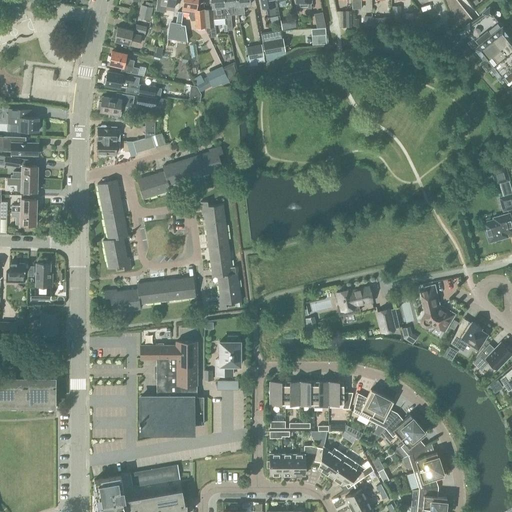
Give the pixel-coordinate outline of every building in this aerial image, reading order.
[(156,10),(172,12),(173,9),(174,0),(156,0),(156,2),(157,2),(156,10)] [(183,0),(182,8),(189,9),(188,15),(190,20),(195,20),(195,28),(205,27),(204,9),(195,9),(196,0),(183,0)] [(225,18),(223,7),(222,0),(211,0),(212,8),(204,9),(205,27),(214,26),(214,19),(225,18)] [(235,0),(222,0),(223,7),(224,6),(225,15),(226,21),(227,21),(228,30),(232,30),(231,24),(231,21),(231,14),(231,6),(236,5),(235,0)] [(235,0),(236,5),(237,5),(238,14),(245,13),(244,5),(250,4),(249,0),(235,0)] [(265,0),(268,15),(273,14),(279,13),(276,0),(265,0)] [(351,0),(352,8),(361,8),(361,0),(363,0),(351,0)] [(442,0),(439,2),(443,8),(446,5),(451,13),(457,9),(454,4),(459,0),(442,0)] [(141,4),(138,17),(151,20),(154,7),(153,7),(154,3),(147,1),(146,5),(141,4)] [(392,6),(392,14),(385,14),(385,25),(391,25),(391,23),(401,23),(401,18),(401,6),(392,6)] [(494,14),(489,7),(483,12),(483,13),(470,24),(469,23),(462,29),(468,35),(469,34),(477,45),(475,47),(484,58),(481,61),(487,68),(490,66),(499,77),(501,75),(510,86),(509,87),(511,90),(511,37),(511,36),(510,37),(502,27),(503,26),(493,14),(494,14)] [(168,38),(168,40),(169,36),(176,37),(175,42),(188,41),(185,25),(181,24),(183,12),(178,11),(176,24),(170,23),(168,36),(168,38)] [(314,13),(317,27),(326,26),(323,12),(314,13)] [(352,16),(352,14),(339,14),(339,27),(352,26),(352,25),(352,16)] [(294,19),(281,18),(281,27),(293,27),(294,19)] [(135,31),(146,33),(148,26),(137,24),(135,31)] [(142,35),(132,32),(132,30),(118,26),(117,29),(114,28),(112,37),(115,38),(114,40),(140,46),(142,35)] [(264,54),(285,50),(282,38),(262,42),(264,54)] [(256,62),(264,60),(261,44),(253,46),(254,51),(249,52),(248,47),(247,47),(250,65),(257,64),(256,62)] [(159,56),(160,46),(153,45),(152,55),(159,56)] [(126,54),(112,50),(109,63),(122,66),(121,70),(138,74),(139,68),(133,66),(134,60),(125,58),(126,54)] [(0,60),(0,93),(15,91),(14,88),(15,88),(10,59),(0,60)] [(171,62),(168,71),(170,72),(169,78),(182,81),(184,73),(183,73),(184,65),(171,62)] [(223,65),(206,73),(207,74),(195,79),(201,91),(212,85),(213,87),(228,79),(229,81),(240,76),(234,63),(224,68),(223,65)] [(104,77),(103,82),(105,83),(104,84),(120,87),(120,85),(122,85),(127,86),(126,92),(139,94),(139,93),(156,96),(160,96),(161,88),(157,87),(139,84),(140,77),(134,75),(123,73),(122,74),(107,71),(106,77),(104,77)] [(132,107),(134,95),(116,92),(115,98),(102,96),(101,102),(99,101),(98,108),(100,108),(100,110),(109,112),(108,117),(120,117),(122,105),(132,107)] [(154,109),(155,98),(138,95),(136,106),(154,109)] [(0,107),(0,122),(7,123),(7,130),(18,130),(38,130),(38,116),(31,116),(31,108),(7,107),(0,107)] [(98,134),(98,140),(120,141),(120,129),(116,129),(116,126),(107,126),(105,124),(102,124),(100,126),(98,126),(98,128),(96,129),(96,132),(98,134)] [(155,135),(159,147),(165,145),(162,133),(155,135)] [(142,138),(145,150),(155,147),(152,135),(142,138)] [(21,136),(4,136),(3,150),(11,151),(11,154),(38,154),(38,151),(39,150),(39,147),(38,146),(38,142),(21,142),(21,136)] [(136,152),(145,150),(142,138),(132,141),(136,152)] [(119,152),(120,141),(98,140),(97,146),(96,148),(96,151),(97,152),(97,154),(99,154),(101,156),(104,156),(106,154),(115,154),(115,152),(119,152)] [(203,153),(209,172),(223,168),(218,153),(223,152),(220,145),(212,148),(212,150),(203,153)] [(195,176),(209,172),(203,153),(189,157),(195,176)] [(6,156),(5,165),(19,167),(21,158),(6,156)] [(182,180),(195,176),(189,157),(176,161),(182,180)] [(169,185),(182,180),(176,161),(162,166),(164,171),(166,178),(167,178),(169,185)] [(11,174),(11,177),(37,178),(37,165),(22,165),(21,171),(13,171),(13,174),(11,174)] [(506,166),(491,170),(495,184),(500,183),(504,195),(499,197),(503,211),(511,208),(511,190),(509,180),(510,180),(506,166)] [(170,189),(169,185),(167,178),(166,178),(164,171),(151,175),(157,194),(170,189)] [(143,198),(157,194),(151,175),(137,179),(143,198)] [(8,177),(8,184),(17,184),(16,191),(37,191),(37,190),(38,190),(39,184),(37,184),(37,178),(11,177),(8,177)] [(100,198),(120,194),(117,180),(97,184),(100,198)] [(103,211),(122,208),(120,194),(100,198),(103,211)] [(11,210),(21,210),(21,211),(36,211),(36,198),(21,198),(21,206),(11,205),(11,210)] [(205,220),(225,217),(223,203),(208,205),(207,200),(200,201),(201,210),(204,210),(205,220)] [(105,225),(125,221),(122,208),(103,211),(105,225)] [(35,224),(36,211),(21,211),(21,210),(11,210),(11,216),(15,216),(15,224),(35,224)] [(493,218),(495,222),(484,225),(489,242),(500,239),(499,236),(511,232),(511,223),(509,213),(493,218)] [(207,234),(227,231),(225,217),(205,220),(207,234)] [(115,238),(123,236),(128,235),(125,221),(105,225),(108,239),(115,237),(115,238)] [(208,248),(228,245),(227,231),(207,234),(208,248)] [(106,254),(126,250),(123,236),(115,238),(115,237),(108,239),(103,240),(106,254)] [(228,245),(208,248),(210,262),(230,259),(228,245)] [(126,250),(106,254),(109,268),(123,265),(124,270),(131,268),(129,259),(127,259),(126,250)] [(212,276),(217,275),(225,275),(225,274),(232,273),(237,273),(236,266),(231,267),(230,259),(210,262),(212,276)] [(9,262),(9,271),(6,271),(6,281),(23,281),(24,263),(9,262)] [(31,287),(31,299),(50,299),(50,288),(47,288),(47,285),(51,285),(52,275),(50,275),(50,263),(36,263),(35,285),(36,285),(36,288),(31,287)] [(225,275),(217,275),(219,289),(239,286),(237,273),(232,273),(225,274),(225,275)] [(179,278),(181,298),(196,296),(193,276),(179,278)] [(167,300),(181,298),(179,278),(165,280),(167,300)] [(153,301),(167,300),(165,280),(151,282),(153,301)] [(139,303),(153,301),(151,282),(137,283),(137,288),(138,296),(139,295),(139,303)] [(219,289),(220,299),(218,299),(219,308),(226,307),(226,303),(241,301),(239,286),(219,289)] [(433,286),(420,289),(426,311),(422,317),(421,319),(422,321),(423,323),(425,325),(427,325),(430,324),(431,322),(444,330),(453,314),(438,305),(433,286)] [(358,304),(371,300),(368,287),(355,290),(351,291),(350,289),(337,292),(339,302),(336,303),(339,315),(359,310),(358,304)] [(140,308),(139,303),(139,295),(138,296),(137,288),(123,290),(126,310),(140,308)] [(126,310),(123,290),(114,291),(113,289),(104,290),(105,297),(110,296),(112,312),(126,310)] [(393,328),(389,309),(377,312),(382,331),(393,328)] [(43,327),(31,327),(31,339),(44,338),(44,332),(55,332),(55,331),(57,330),(57,326),(55,325),(56,313),(43,313),(43,327)] [(454,319),(450,326),(454,329),(458,322),(454,319)] [(0,321),(0,329),(0,335),(17,336),(17,322),(0,321)] [(481,327),(472,321),(465,331),(459,327),(461,324),(460,324),(450,342),(463,350),(468,342),(478,348),(478,349),(486,339),(485,340),(483,338),(486,333),(479,329),(481,327)] [(411,333),(410,326),(401,328),(403,338),(412,344),(417,336),(411,333)] [(220,341),(220,365),(216,365),(216,375),(233,375),(233,365),(239,365),(239,341),(237,341),(237,336),(228,336),(228,341),(220,341)] [(176,345),(140,345),(140,359),(156,359),(156,396),(151,396),(151,395),(152,395),(152,394),(146,394),(146,395),(147,395),(147,396),(140,396),(140,403),(139,403),(139,402),(139,407),(140,407),(140,421),(139,421),(139,420),(138,420),(138,422),(139,422),(139,423),(138,423),(138,425),(139,425),(139,424),(140,424),(140,430),(147,430),(147,431),(146,431),(146,432),(152,432),(152,431),(151,431),(151,430),(161,430),(161,431),(160,431),(160,432),(172,432),(172,431),(172,430),(181,430),(181,431),(181,432),(186,432),(186,431),(185,431),(185,430),(192,430),(192,424),(203,424),(203,396),(196,396),(196,341),(176,341),(176,345)] [(482,351),(473,362),(481,369),(489,361),(497,369),(511,353),(511,352),(511,351),(511,350),(508,346),(506,348),(500,342),(486,356),(482,351)] [(511,370),(511,368),(500,378),(508,390),(511,387),(511,370)] [(54,380),(0,379),(0,404),(48,405),(48,401),(55,401),(55,381),(58,381),(58,376),(54,376),(54,380)] [(285,403),(285,381),(279,381),(270,381),(270,403),(279,403),(285,403)] [(300,403),(300,381),(292,381),(285,381),(285,403),(291,403),(300,403)] [(308,403),(314,403),(314,381),(307,381),(300,381),(300,403),(308,403)] [(320,403),(322,403),(322,408),(328,408),(328,403),(328,381),(321,381),(314,381),(314,403),(320,404),(320,403)] [(343,392),(343,381),(336,381),(328,381),(328,403),(337,403),(337,404),(341,404),(341,408),(348,408),(353,392),(343,392)] [(369,420),(382,395),(371,389),(367,397),(358,393),(353,411),(369,420)] [(385,428),(397,413),(389,409),(393,400),(382,395),(369,420),(385,428)] [(400,438),(418,423),(410,414),(403,420),(397,413),(385,428),(392,437),(396,433),(400,438)] [(418,423),(400,438),(404,443),(400,446),(408,455),(425,446),(419,439),(426,433),(418,423)] [(312,460),(315,446),(310,445),(304,445),(304,450),(300,450),(300,453),(293,453),(293,475),(305,475),(305,459),(312,460)] [(330,476),(345,454),(334,447),(331,451),(323,446),(323,448),(315,446),(312,460),(320,462),(318,468),(330,476)] [(413,472),(440,463),(436,451),(428,454),(425,446),(408,455),(413,472)] [(269,475),(281,475),(281,453),(269,453),(269,461),(267,461),(267,467),(269,467),(269,468),(269,475)] [(281,475),(293,475),(293,453),(281,453),(281,475)] [(345,454),(330,476),(342,484),(348,482),(351,486),(373,470),(370,464),(361,471),(356,468),(359,464),(345,454)] [(413,472),(406,474),(411,489),(418,487),(419,489),(438,487),(435,478),(444,475),(440,463),(413,472)] [(136,486),(180,478),(177,464),(130,472),(132,485),(132,484),(132,481),(135,480),(136,486)] [(378,472),(384,482),(390,480),(384,469),(378,472)] [(186,511),(186,502),(184,503),(182,492),(126,502),(121,475),(94,480),(95,488),(98,488),(99,493),(93,494),(95,502),(93,502),(93,503),(97,503),(98,508),(94,509),(93,511),(182,511),(185,511),(184,511),(186,511)] [(417,507),(445,509),(446,497),(437,496),(438,487),(419,489),(417,507)] [(350,507),(366,499),(361,489),(356,491),(350,494),(345,497),(350,507)] [(384,490),(379,492),(383,499),(387,496),(384,490)] [(404,511),(411,511),(414,491),(407,490),(404,511)] [(365,511),(372,509),(366,499),(350,507),(352,511),(365,511)]
